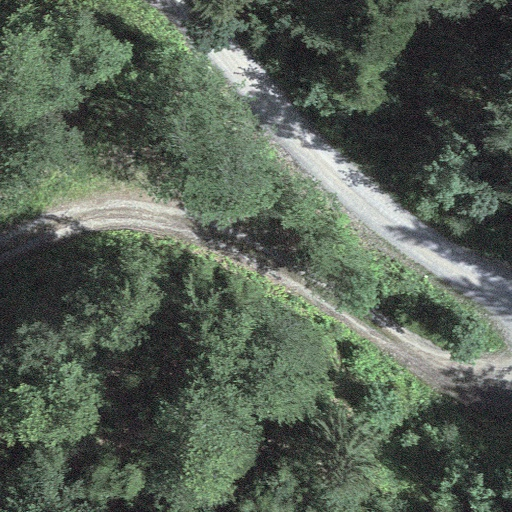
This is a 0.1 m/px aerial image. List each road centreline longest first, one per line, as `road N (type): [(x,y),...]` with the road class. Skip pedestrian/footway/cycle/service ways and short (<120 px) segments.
road 1 (track): [(0,246),(123,189),(175,193),(395,335),(464,390),(511,391)]
road 2 (track): [(188,0),(320,155),(433,249),(511,294)]
